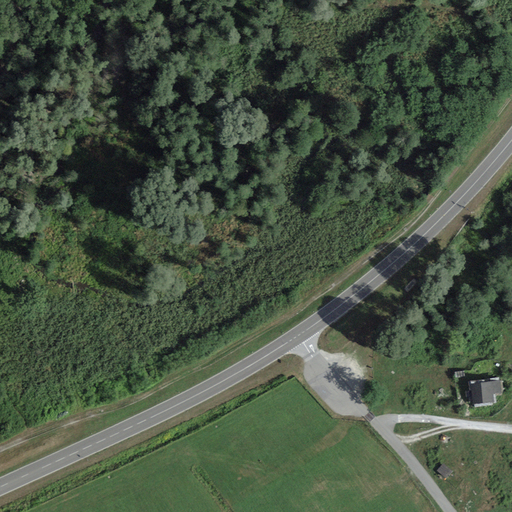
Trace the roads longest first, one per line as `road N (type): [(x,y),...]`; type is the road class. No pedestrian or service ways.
road 1 (secondary): [(511,138),(417,241),(296,337),(154,416),(0,486)]
road 2 (track): [(374,421),(511,428)]
